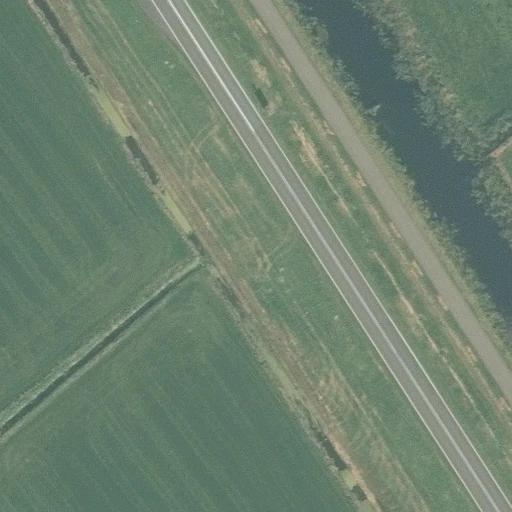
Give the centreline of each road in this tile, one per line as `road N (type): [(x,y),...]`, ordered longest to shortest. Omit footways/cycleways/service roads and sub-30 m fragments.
road 1 (trunk): [(498,511),(167,0)]
road 2 (unclassified): [(511,390),(258,0)]
